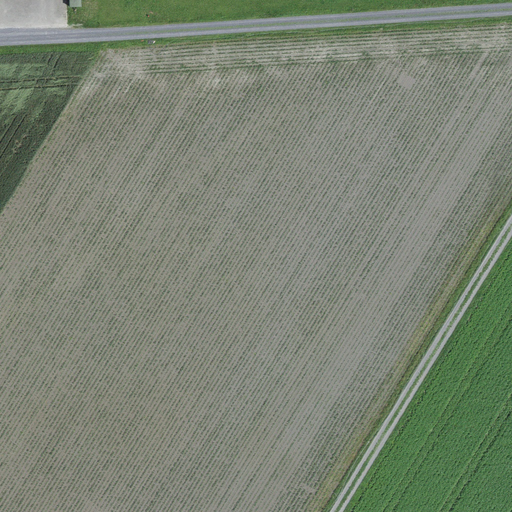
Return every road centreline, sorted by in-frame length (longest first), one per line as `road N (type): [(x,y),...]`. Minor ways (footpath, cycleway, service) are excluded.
road 1 (unclassified): [(0,39),(511,10)]
road 2 (track): [(342,511),(511,235)]
